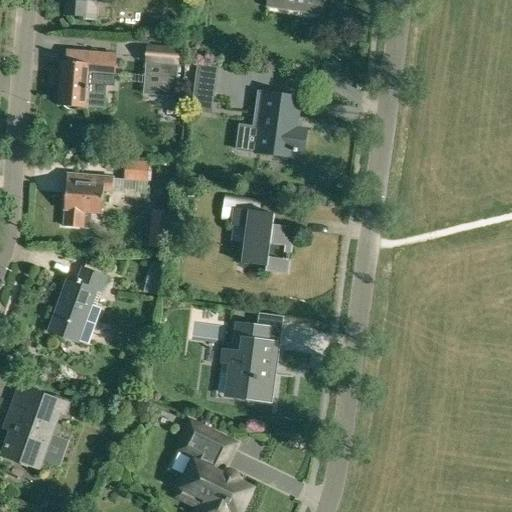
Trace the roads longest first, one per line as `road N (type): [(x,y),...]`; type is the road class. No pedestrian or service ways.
road 1 (residential): [(325,511),(401,0)]
road 2 (residential): [(0,252),(29,0)]
